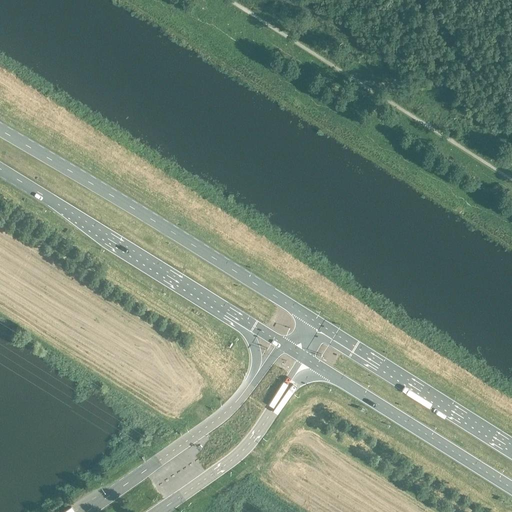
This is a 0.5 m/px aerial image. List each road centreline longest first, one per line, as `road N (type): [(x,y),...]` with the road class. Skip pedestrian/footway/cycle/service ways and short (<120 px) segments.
road 1 (primary): [(318,323),(0,129)]
road 2 (primary): [(0,167),(227,309)]
road 3 (trunk): [(306,358),(511,487)]
road 4 (trunk): [(511,445),(318,323)]
road 5 (unclassified): [(161,511),(241,455),(306,358)]
road 6 (unclassified): [(251,384),(222,418),(89,511)]
